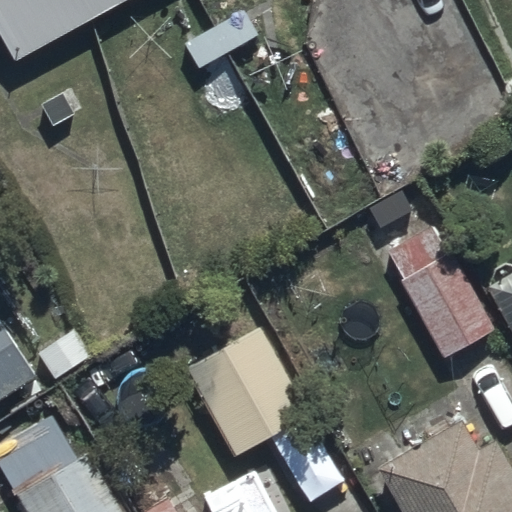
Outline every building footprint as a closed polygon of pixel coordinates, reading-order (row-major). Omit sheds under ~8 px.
[(0,0),(0,25),(20,61),(128,0),(0,0)] [(187,43),(201,67),(260,34),(247,10),(187,43)] [(410,278),(403,282),(447,358),(499,328),(455,250),(442,257),(426,231),(394,249),(410,278)] [(0,399),(40,373),(0,310),(0,399)] [(316,417),(266,324),(188,366),(238,459),(316,417)] [(470,416),(379,468),(404,511),(511,511),(511,460),(500,439),(487,446),(470,416)] [(131,511),(98,450),(23,489),(35,511),(131,511)]
